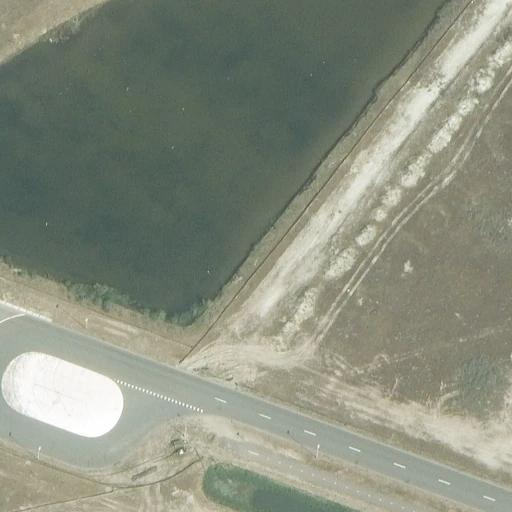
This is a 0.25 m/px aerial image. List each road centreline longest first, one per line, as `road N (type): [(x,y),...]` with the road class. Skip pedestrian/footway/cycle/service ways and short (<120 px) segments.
road 1 (unclassified): [(159,378),(511,507)]
road 2 (unclassified): [(0,420),(88,454),(115,450),(141,422),(159,378)]
road 3 (unclassified): [(12,326),(159,378)]
